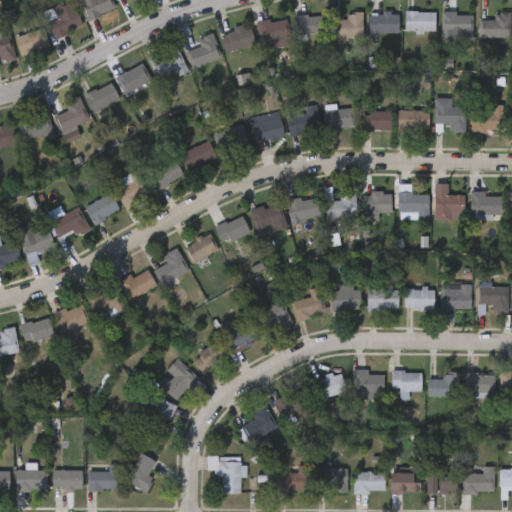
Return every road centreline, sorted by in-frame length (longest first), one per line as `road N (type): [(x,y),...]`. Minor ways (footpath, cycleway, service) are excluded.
road 1 (residential): [(0,300),(69,274),(232,184),(329,162),(511,162)]
road 2 (residential): [(188,511),(189,455),(205,417),(273,360),(387,343),(511,344)]
road 3 (residential): [(0,97),(63,78),(233,0)]
